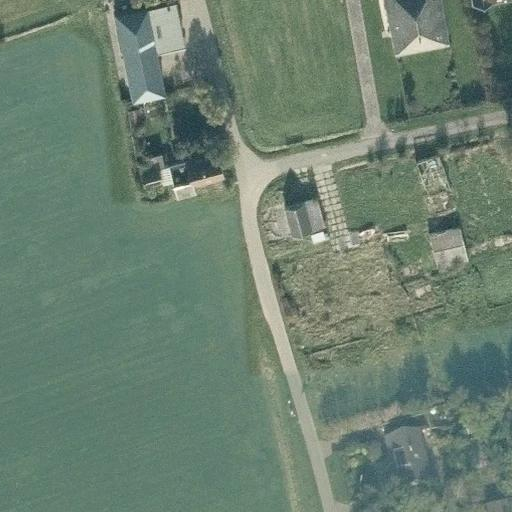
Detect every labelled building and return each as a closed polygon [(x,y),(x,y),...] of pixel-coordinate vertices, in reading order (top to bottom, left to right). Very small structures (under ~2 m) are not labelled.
[(130,97),(162,91),(154,49),(183,43),(174,0),(166,0),(146,4),(114,10),(122,53),(130,97)] [(384,0),(394,51),(447,42),(439,0),(384,0)] [(138,106),(127,108),(130,126),(141,124),(138,106)] [(222,176),(216,150),(167,163),(177,195),(194,190),(192,184),(222,176)] [(158,166),(164,164),(161,152),(136,159),(143,184),(162,179),(158,166)] [(431,213),(454,207),(437,153),(415,160),(431,213)] [(291,234),(323,225),(316,197),(284,206),(291,234)] [(437,265),(467,258),(459,227),(429,235),(437,265)] [(375,248),(306,268),(325,329),(357,319),(349,294),(385,283),(375,248)] [(479,402),(459,409),(463,422),(483,415),(479,402)] [(417,436),(417,438),(429,435),(425,419),(380,431),(384,445),(417,436)] [(430,487),(417,438),(417,436),(384,445),(396,495),(430,487)]
